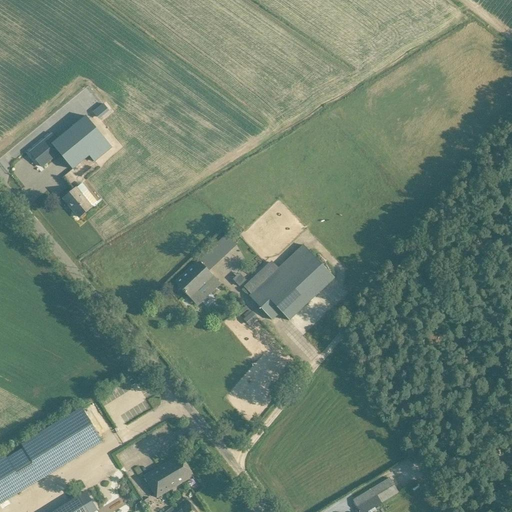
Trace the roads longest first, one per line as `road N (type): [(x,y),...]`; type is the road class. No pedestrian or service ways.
road 1 (unclassified): [(234,467),(511,124)]
road 2 (unclassified): [(234,467),(0,188)]
